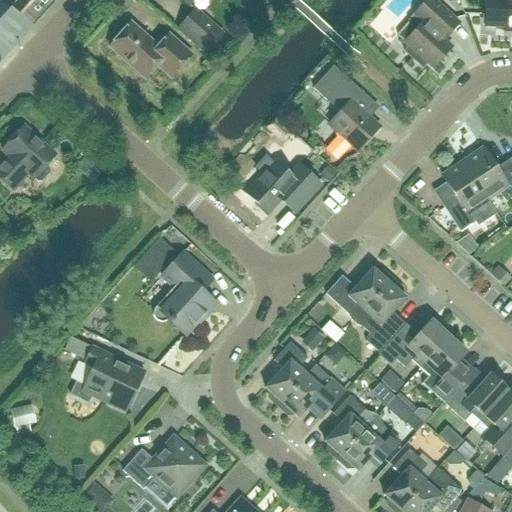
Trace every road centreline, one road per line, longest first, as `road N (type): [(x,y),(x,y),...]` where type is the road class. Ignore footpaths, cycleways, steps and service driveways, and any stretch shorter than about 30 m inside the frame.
road 1 (residential): [(282,288),(31,63)]
road 2 (residential): [(341,511),(235,414),(222,390),(226,363),(282,288)]
road 3 (residential): [(363,208),(469,84),(511,71)]
road 4 (residential): [(511,350),(363,208)]
